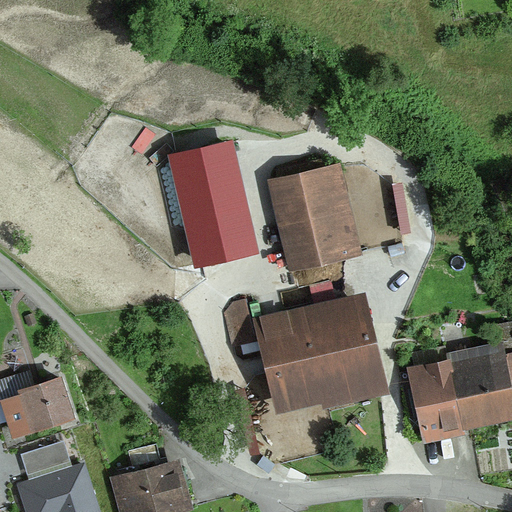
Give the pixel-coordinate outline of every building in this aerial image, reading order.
[(229,138),(173,151),(197,255),(253,242),(229,138)] [(268,184),(288,269),(347,255),(327,170),(268,184)] [(360,310),(262,333),(277,396),(321,386),(324,398),(378,385),(360,310)] [(511,322),(491,327),(498,361),(415,378),(427,430),(511,412),(511,322)] [(19,391),(20,396),(6,401),(16,433),(31,429),(69,417),(57,379),(19,391)] [(131,467),(157,460),(153,445),(127,452),(131,467)] [(167,470),(164,458),(157,460),(131,467),(115,471),(125,511),(183,511),(181,504),(175,505),(168,479),(174,477),(171,469),(167,470)] [(97,511),(83,466),(27,484),(36,511),(97,511)]
